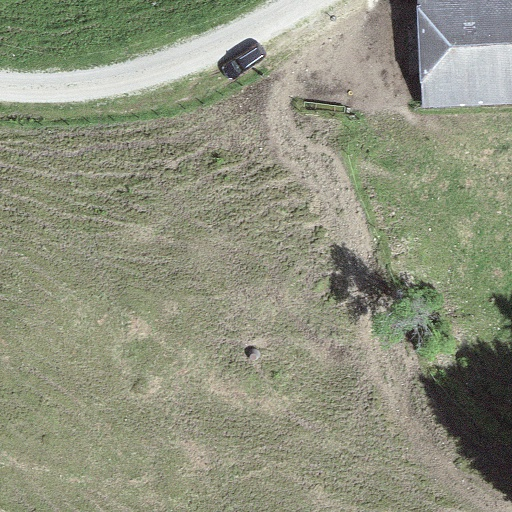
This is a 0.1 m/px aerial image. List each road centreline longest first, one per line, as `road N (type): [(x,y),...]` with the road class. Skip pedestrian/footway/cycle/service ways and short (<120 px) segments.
road 1 (track): [(511,508),(426,450),(384,364),(365,219),(332,169),(292,144),(284,16)]
road 2 (track): [(0,85),(99,87),(209,52),(307,0)]
